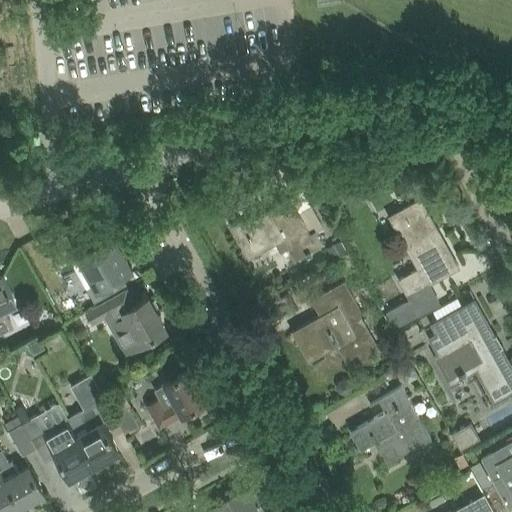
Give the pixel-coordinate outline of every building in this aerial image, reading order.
[(447,98),(449,87),(437,86),(436,97),(447,98)] [(300,212),(291,196),(271,208),(271,210),(246,224),(242,218),(231,224),(249,256),(266,247),(276,241),(281,251),(289,247),(296,259),(324,243),(317,231),(324,227),(312,205),(300,212)] [(411,298),(386,311),(395,326),(405,321),(439,301),(431,286),(427,289),(427,288),(425,284),(459,266),(451,252),(438,235),(435,230),(438,228),(421,198),(403,208),(406,213),(393,220),(402,236),(405,235),(423,267),(420,269),(417,271),(416,270),(400,278),(411,298)] [(122,272),(132,266),(111,230),(77,249),(95,280),(86,285),(95,300),(127,282),(122,272)] [(333,259),(347,251),(341,241),(328,248),(333,259)] [(17,302),(4,274),(0,276),(0,331),(12,325),(4,307),(15,302),(17,302)] [(380,348),(361,313),(363,312),(345,279),(317,295),(326,310),(292,329),(309,360),(337,344),(350,367),(384,348),(383,347),(380,348)] [(148,295),(118,313),(116,310),(105,316),(125,352),(167,329),(148,295)] [(116,310),(109,297),(92,306),(86,310),(93,323),(105,316),(116,310)] [(494,402),(511,391),(511,365),(501,347),(504,346),(503,344),(497,347),(492,338),(498,335),(497,333),(494,334),(475,300),(476,299),(476,298),(431,323),(431,324),(433,323),(439,333),(431,337),(440,352),(436,354),(435,353),(434,353),(451,385),(452,384),(452,383),(477,368),(494,400),(493,400),(494,402)] [(39,337),(29,343),(34,351),(44,346),(39,337)] [(413,363),(401,370),(408,381),(419,375),(413,363)] [(183,413),(207,400),(190,368),(155,388),(160,397),(148,404),(150,407),(160,425),(182,412),(183,413)] [(92,372),(79,380),(90,401),(94,408),(95,408),(102,421),(103,420),(114,414),(114,413),(104,393),(92,372)] [(338,380),(336,386),(339,392),(346,394),(352,391),(354,385),(351,379),(344,377),(338,380)] [(82,409),(69,416),(79,434),(95,463),(119,449),(109,432),(103,420),(102,421),(95,408),(94,408),(90,401),(79,380),(71,384),(84,407),(82,409)] [(421,443),(431,438),(410,399),(401,384),(379,397),(386,409),(368,420),(351,430),(361,448),(376,439),(389,461),(421,443)] [(36,414),(23,421),(37,446),(43,456),(56,450),(61,459),(70,477),(95,463),(79,434),(69,416),(60,400),(36,414)] [(22,404),(15,408),(19,414),(26,410),(22,404)] [(126,434),(141,426),(129,405),(114,413),(114,414),(126,434)] [(23,421),(9,429),(23,453),(37,446),(23,421)] [(465,424),(451,432),(460,448),(474,440),(465,424)] [(2,448),(0,449),(0,467),(21,504),(44,491),(34,474),(29,465),(18,471),(12,459),(9,461),(2,448)] [(463,452),(454,456),(460,468),(469,463),(463,452)] [(492,452),(481,458),(510,509),(511,507),(511,454),(498,463),(492,452)] [(480,460),(471,465),(483,487),(492,482),(480,460)] [(0,511),(7,511),(21,504),(0,467),(0,511)] [(230,497),(237,511),(268,511),(267,510),(267,509),(253,484),(252,484),(252,485),(242,490),(236,494),(230,497)] [(496,511),(486,493),(484,494),(472,501),(471,501),(451,511),(496,511)] [(207,511),(237,511),(230,497),(229,497),(229,498),(224,501),(207,510),(207,509),(206,510),(207,511)]
